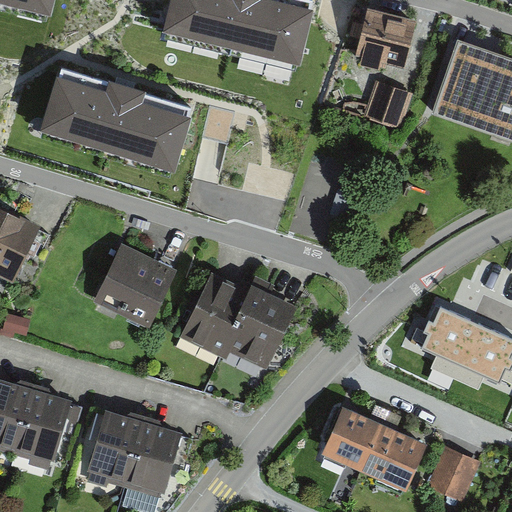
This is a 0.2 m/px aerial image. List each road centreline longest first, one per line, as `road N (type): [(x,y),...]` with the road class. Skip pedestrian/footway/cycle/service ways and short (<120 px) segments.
road 1 (residential): [(390,303),(339,269),(0,167)]
road 2 (residential): [(262,437),(213,410),(0,347)]
road 3 (tertiary): [(390,303),(262,437)]
road 4 (tertiary): [(511,220),(444,258),(390,303)]
